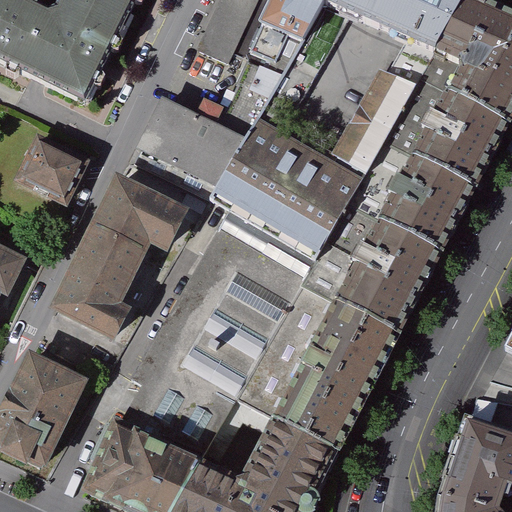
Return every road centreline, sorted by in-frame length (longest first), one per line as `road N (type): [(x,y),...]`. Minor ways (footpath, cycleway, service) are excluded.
road 1 (residential): [(188,0),(0,380)]
road 2 (tertiary): [(388,511),(412,409),(511,224)]
